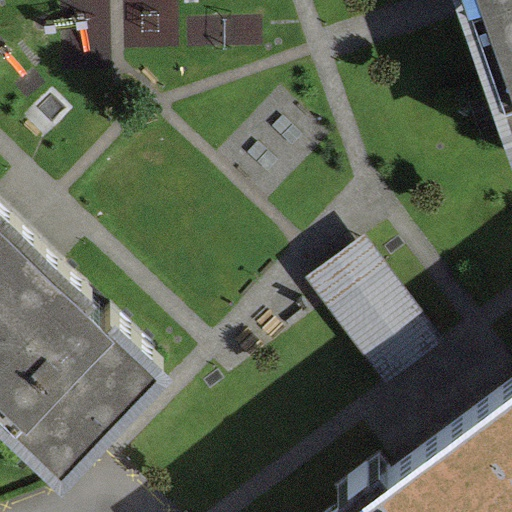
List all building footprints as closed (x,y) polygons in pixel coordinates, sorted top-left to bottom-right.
[(511,0),(458,0),(511,154),(511,153),(511,0)] [(0,250),(25,225),(0,200),(0,250)] [(0,250),(0,434),(43,475),(160,354),(25,225),(0,250)] [(316,262),(371,365),(432,332),(376,230),(316,262)] [(511,370),(483,392),(461,408),(511,475),(511,370)] [(440,425),(322,511),(511,511),(511,475),(461,408),(440,425)]
